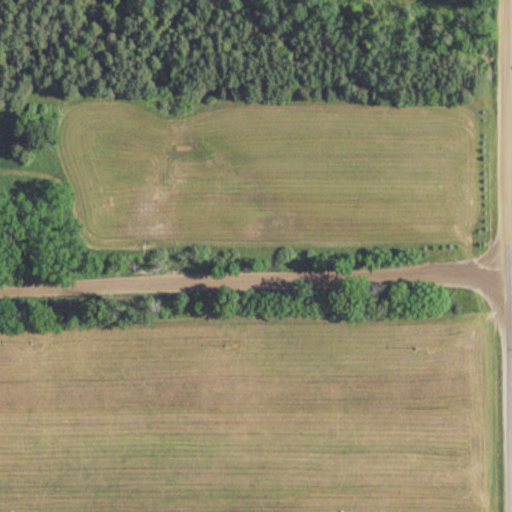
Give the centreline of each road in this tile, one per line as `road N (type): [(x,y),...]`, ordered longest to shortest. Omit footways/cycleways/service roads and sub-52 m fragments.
road 1 (residential): [(0,275),(505,263)]
road 2 (residential): [(505,263),(502,0)]
road 3 (residential): [(509,511),(505,263)]
